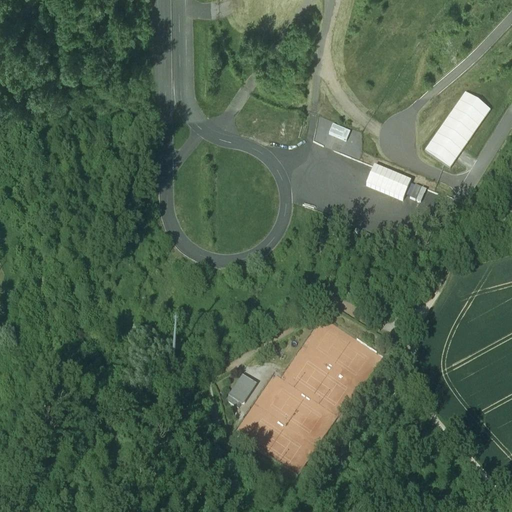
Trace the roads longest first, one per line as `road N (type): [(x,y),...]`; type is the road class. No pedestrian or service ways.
road 1 (track): [(92,403),(159,417),(195,448),(216,435),(207,382),(270,340),(334,306),(387,330)]
road 2 (track): [(105,511),(121,466),(92,403),(62,380),(50,348),(44,240),(27,145)]
road 3 (unclassified): [(511,115),(457,204),(390,220),(287,204)]
road 4 (unknown): [(466,188),(404,155),(401,125),(511,9)]
road 5 (track): [(511,504),(446,438),(411,384),(408,360),(436,294)]
